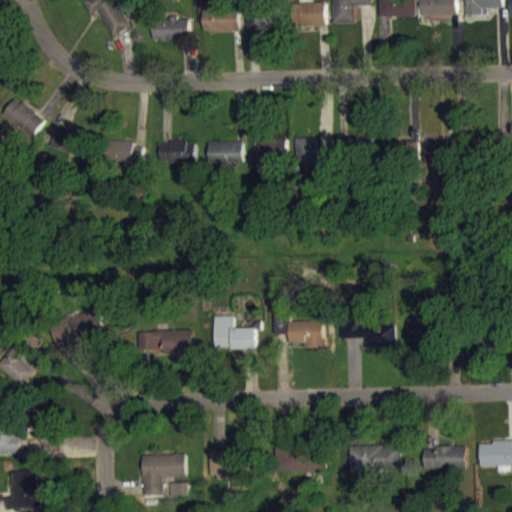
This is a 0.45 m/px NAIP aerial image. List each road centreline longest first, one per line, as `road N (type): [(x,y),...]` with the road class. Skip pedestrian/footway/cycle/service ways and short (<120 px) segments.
road 1 (residential): [(24,0),(61,52),(116,78),(511,71)]
road 2 (residential): [(101,402),(511,387)]
